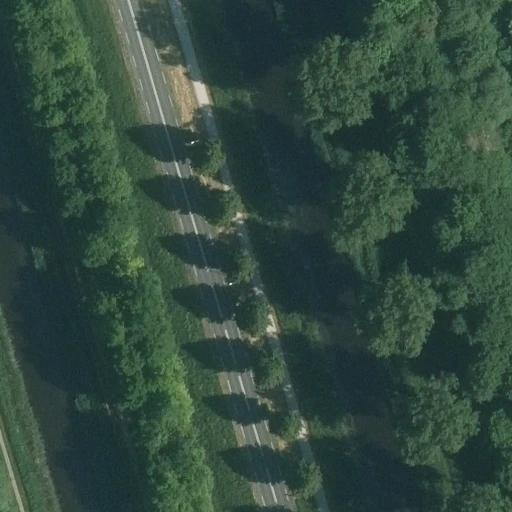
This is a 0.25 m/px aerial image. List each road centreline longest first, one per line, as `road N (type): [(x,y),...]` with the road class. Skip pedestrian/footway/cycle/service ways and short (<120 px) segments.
road 1 (secondary): [(126,0),(279,511)]
road 2 (track): [(466,511),(318,0)]
